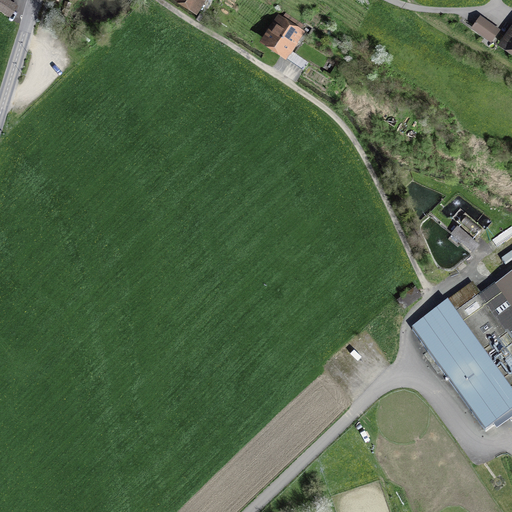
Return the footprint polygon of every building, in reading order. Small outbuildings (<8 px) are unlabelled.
[(16,7),(5,0),(0,0),(0,9),(10,16),(16,7)] [(178,0),(195,10),(196,9),(200,11),(206,0),(178,0)] [(272,21),(266,30),(272,33),(266,42),(284,54),(286,52),(289,54),(297,43),(293,41),(303,25),(285,13),(277,25),(272,21)] [(491,40),(498,31),(480,19),(473,28),(491,40)] [(290,60),(303,69),(312,56),(298,47),(290,60)] [(492,275),(505,267),(511,277),(481,299),(472,287),(448,305),(511,393),(511,225),(487,243),(493,252),(481,260),(492,275)] [(473,240),(469,245),(473,249),(478,244),(473,240)] [(398,300),(404,309),(421,296),(415,287),(398,300)] [(459,396),(486,433),(507,417),(511,413),(511,393),(448,305),(412,330),(459,396)]
